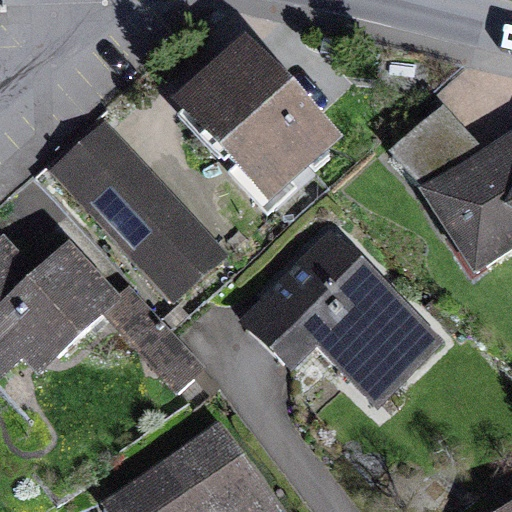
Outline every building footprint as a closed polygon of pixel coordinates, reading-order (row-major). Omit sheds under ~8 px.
[(247,37),(174,102),(268,206),(344,139),(247,37)] [(388,155),(421,190),(474,275),(511,252),(511,134),(484,152),(442,106),(388,155)] [(106,122),(48,172),(176,307),(229,257),(106,122)] [(331,232),(239,324),(293,378),(318,349),(380,409),(444,342),(331,232)] [(5,240),(0,244),(0,381),(24,362),(40,379),(102,317),(181,397),(203,373),(128,286),(119,295),(68,244),(38,270),(5,240)] [(279,511),(220,424),(99,506),(103,511),(279,511)]
